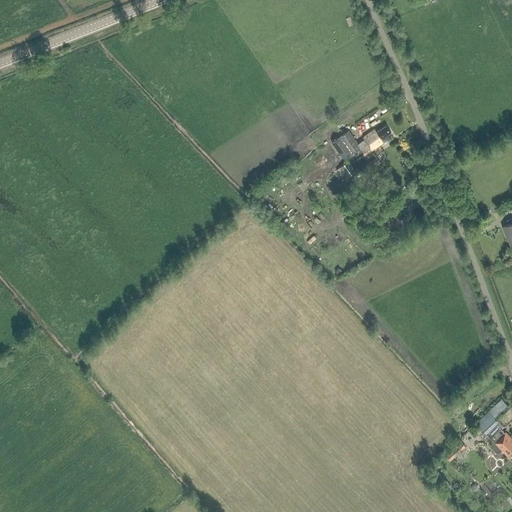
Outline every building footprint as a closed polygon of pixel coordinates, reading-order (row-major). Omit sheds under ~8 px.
[(359,148),(365,155),(383,143),(384,144),(389,140),(387,136),(391,133),(386,125),(377,132),(375,130),(364,137),(366,139),(358,144),(348,130),(325,146),(331,154),(337,150),(343,159),(359,148)] [(376,157),(369,162),(373,168),(380,163),(376,157)] [(340,167),(347,178),(356,172),(349,161),(340,167)] [(511,221),(502,225),(505,233),(507,232),(511,245),(511,221)] [(494,452),(496,453),(500,453),(502,450),(510,458),(511,456),(511,442),(510,441),(511,439),(506,432),(505,433),(501,429),(504,427),(491,412),(477,424),(490,439),(491,439),(494,442),(489,446),(494,452)] [(465,447),(461,442),(445,457),(449,461),(465,447)]
